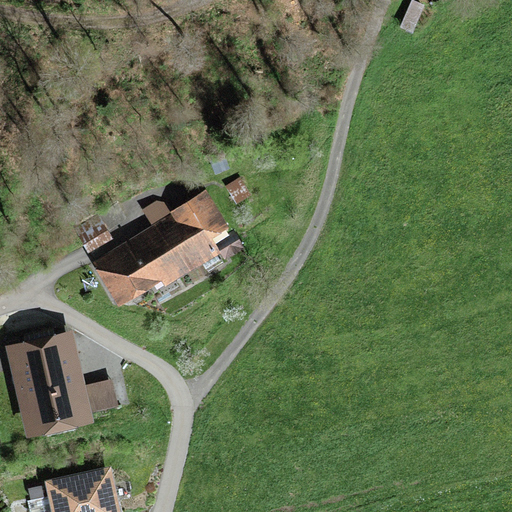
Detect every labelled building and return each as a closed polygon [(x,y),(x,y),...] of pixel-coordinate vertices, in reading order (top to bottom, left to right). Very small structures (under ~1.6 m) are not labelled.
[(211,159),(216,172),(229,166),(224,154),(211,159)] [(225,185),(236,202),(251,193),(240,175),(225,185)] [(142,208),(151,224),(91,260),(118,303),(154,281),(158,288),(201,262),(205,269),(222,259),(218,253),(220,252),(224,258),(244,246),(234,230),(229,233),(225,226),(222,228),(199,190),(173,206),(165,194),(142,208)] [(108,228),(126,218),(117,204),(75,228),(88,250),(113,236),(108,228)] [(85,383),(73,327),(6,342),(26,434),(93,419),(91,409),(85,383)] [(111,377),(85,383),(91,409),(117,404),(111,377)] [(121,511),(111,463),(44,477),(48,495),(43,496),(41,484),(28,487),(31,498),(27,499),(30,511),(121,511)]
